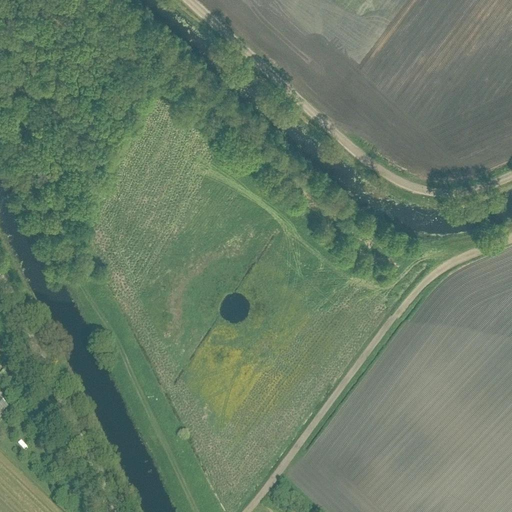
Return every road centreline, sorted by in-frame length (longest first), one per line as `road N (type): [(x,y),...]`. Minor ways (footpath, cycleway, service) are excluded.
road 1 (unclassified): [(511,172),(465,192),(405,183),(358,153),(191,0)]
road 2 (track): [(249,511),(424,280),(511,235)]
road 3 (track): [(0,274),(116,511)]
